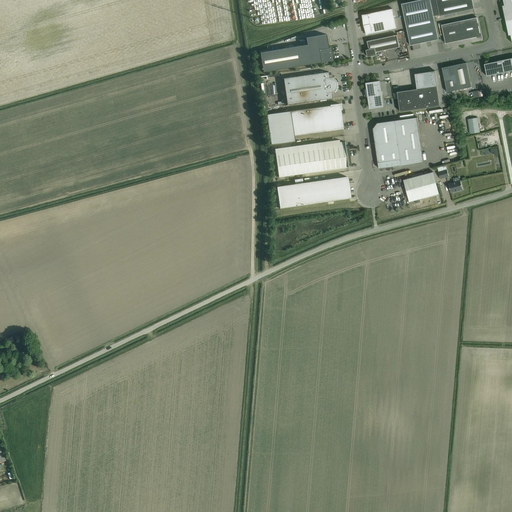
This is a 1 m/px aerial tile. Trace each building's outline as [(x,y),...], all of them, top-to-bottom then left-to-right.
[(400,0),(410,45),(438,39),(433,16),(439,15),(439,16),(474,9),(471,0),(400,0)] [(511,0),(503,0),(504,5),(502,6),(505,21),(511,19),(511,0)] [(364,25),(394,19),(392,9),(362,15),(364,25)] [(477,18),(441,25),(445,44),(481,36),(477,18)] [(394,19),(364,25),(367,35),(396,29),(394,19)] [(307,44),(261,51),(264,70),(321,62),(330,61),(330,57),(333,56),(332,51),(331,47),(329,47),(327,34),(306,37),(307,44)] [(397,35),(367,41),(369,49),(366,50),(367,57),(376,55),(376,52),(399,47),(397,35)] [(511,58),(484,64),(487,76),(511,70),(511,58)] [(466,63),(442,68),(447,92),(471,87),(466,63)] [(417,89),(397,92),(400,112),(440,106),(437,86),(435,71),(415,74),(417,89)] [(335,80),(333,78),(331,77),(330,77),(329,72),(284,78),(288,105),(333,99),(332,93),(333,93),(335,91),(336,89),(337,87),(337,84),(336,82),(335,80)] [(383,106),(379,82),(366,84),(370,108),(383,106)] [(291,111),(267,115),(271,145),(295,141),(295,136),(344,129),(341,109),(342,109),(341,104),(330,105),(330,106),(291,111)] [(417,117),(395,121),(377,123),(373,129),(379,169),(402,165),(424,162),(417,117)] [(477,118),(467,119),(470,134),(480,132),(477,118)] [(346,147),(345,146),(301,153),(300,145),(275,149),(279,177),(348,167),(347,157),(349,157),(348,147),(346,147)] [(438,172),(440,179),(449,176),(446,169),(438,172)] [(433,172),(404,180),(409,202),(439,194),(433,172)] [(295,184),(277,187),(280,208),(350,198),(347,177),(302,183),(301,179),(295,180),(295,184)] [(448,184),(450,193),(462,190),(460,181),(448,184)]
